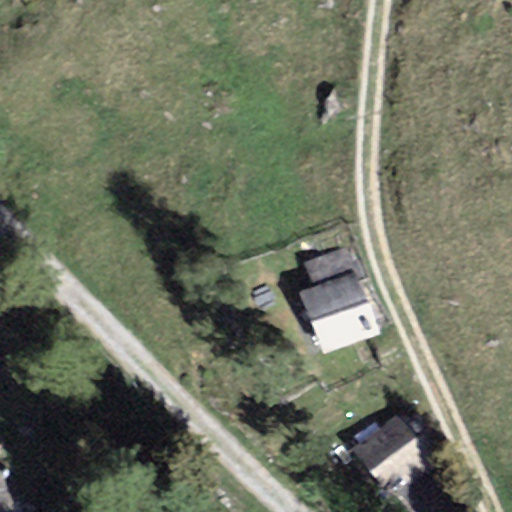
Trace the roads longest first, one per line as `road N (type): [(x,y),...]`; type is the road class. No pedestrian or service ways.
road 1 (track): [(489,511),(378,260),(366,181),(378,0)]
road 2 (track): [(0,219),(295,511)]
